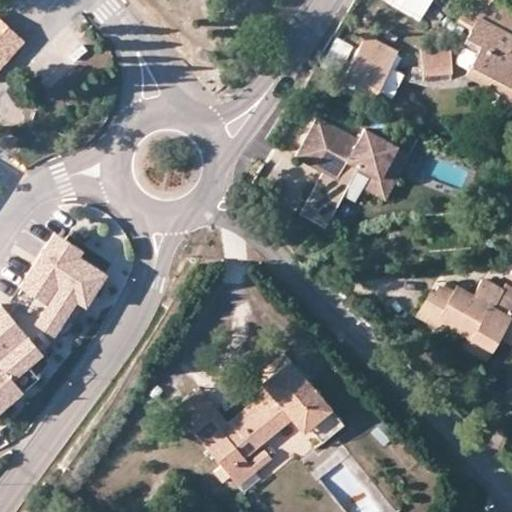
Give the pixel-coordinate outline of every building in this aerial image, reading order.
[(385,0),(419,18),(429,0),(385,0)] [(511,35),(478,18),(467,40),(499,57),(487,80),(511,92),(511,35)] [(0,67),(23,41),(0,20),(0,67)] [(398,51),(367,33),(345,76),(376,93),(398,51)] [(449,45),(421,48),(424,73),(452,71),(449,45)] [(385,196),(398,173),(385,166),(397,143),(365,126),(359,137),(318,115),(297,153),(323,168),(300,210),(326,224),(344,192),(356,198),(364,184),(385,196)] [(0,130),(0,145),(2,146),(8,151),(15,140),(0,130)] [(385,166),(398,173),(410,151),(397,143),(385,166)] [(54,227),(15,279),(20,283),(42,298),(31,318),(43,324),(52,329),(73,297),(84,304),(105,268),(54,227)] [(310,259),(318,254),(309,244),(295,253),(303,264),(310,259)] [(511,298),(501,293),(505,286),(484,276),(476,291),(458,283),(454,287),(446,284),(445,286),(439,284),(437,289),(431,288),(417,313),(439,327),(443,321),(469,335),(492,349),(499,336),(511,342),(511,349),(507,360),(511,363),(511,298)] [(511,284),(507,282),(505,286),(501,293),(511,298),(511,284)] [(42,298),(20,283),(11,296),(17,300),(9,310),(30,335),(43,324),(31,318),(42,298)] [(0,404),(21,387),(10,373),(42,349),(30,335),(9,310),(0,300),(0,404)] [(492,349),(469,335),(462,346),(485,359),(492,349)] [(205,409),(188,424),(226,472),(246,456),(292,417),(303,430),(309,426),(321,441),(344,424),(291,360),(264,383),(268,389),(272,395),(227,433),(205,409)] [(193,379),(188,384),(205,409),(227,433),(272,395),(268,389),(228,421),(193,379)] [(205,409),(188,384),(170,400),(188,424),(205,409)] [(246,456),(226,472),(239,485),(271,458),(264,449),(249,460),(246,456)]
